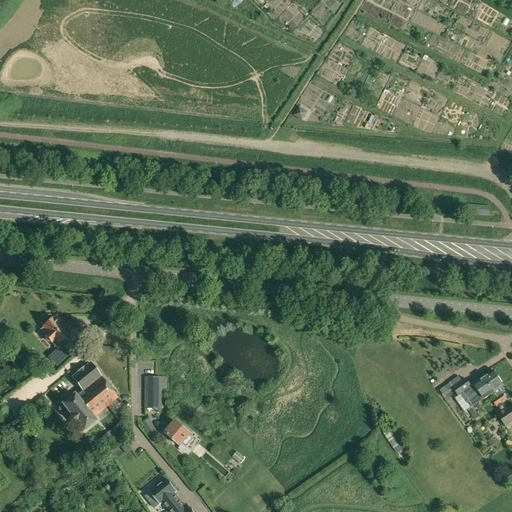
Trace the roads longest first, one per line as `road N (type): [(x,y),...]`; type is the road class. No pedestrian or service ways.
road 1 (track): [(511,181),(495,172),(220,140),(0,123)]
road 2 (primary): [(511,246),(0,191)]
road 3 (primary): [(0,211),(511,264)]
road 4 (tertiary): [(385,300),(0,258)]
road 5 (unclassified): [(385,300),(395,316),(511,341)]
road 6 (tertiary): [(511,313),(385,300)]
